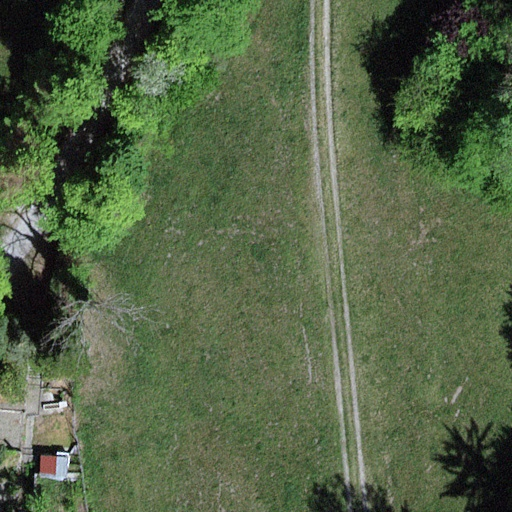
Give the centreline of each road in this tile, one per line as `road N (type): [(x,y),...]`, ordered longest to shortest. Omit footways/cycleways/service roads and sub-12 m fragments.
road 1 (track): [(319,0),(357,511)]
road 2 (track): [(0,272),(30,228),(140,0)]
